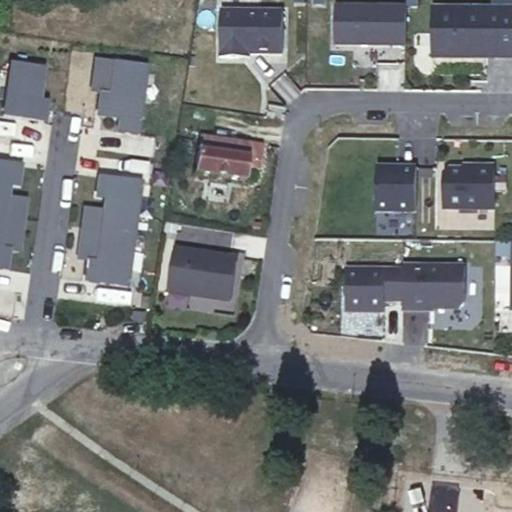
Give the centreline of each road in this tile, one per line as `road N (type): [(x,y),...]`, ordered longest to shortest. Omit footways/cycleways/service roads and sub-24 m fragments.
road 1 (residential): [(263,370),(293,124),(326,100),(511,104)]
road 2 (residential): [(511,401),(263,370)]
road 3 (residential): [(263,370),(79,348)]
